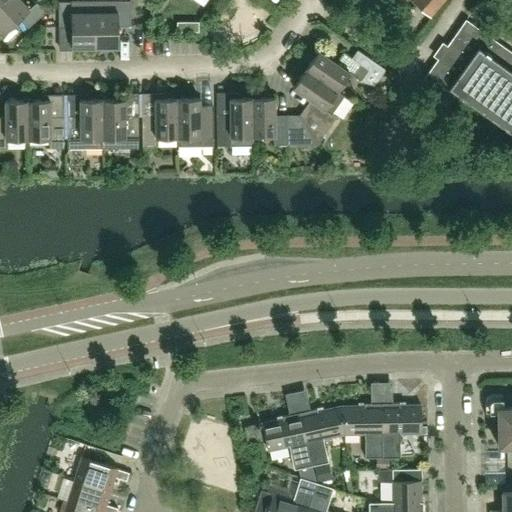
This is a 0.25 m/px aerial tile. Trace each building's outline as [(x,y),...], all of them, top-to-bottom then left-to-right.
[(29,9),(21,0),(4,0),(0,4),(0,28),(4,33),(19,19),(27,28),(46,11),(37,1),(29,9)] [(445,0),(410,0),(410,1),(430,18),(445,0)] [(95,47),(94,1),(58,2),(59,27),(71,27),(71,48),(95,47)] [(118,47),(118,26),(131,26),(130,1),(94,1),(95,47),(118,47)] [(511,52),(466,20),(420,86),(446,106),(456,93),(511,132),(511,52)] [(385,69),(357,50),(352,58),(343,52),(336,63),(318,50),(305,69),(337,91),(349,73),(361,81),(374,85),(385,69)] [(303,110),(299,115),(316,145),(317,145),(337,116),(332,113),(344,96),(337,91),(305,69),(293,87),(310,99),(303,110)] [(252,136),(252,97),(230,98),(230,114),(216,115),(217,146),(252,145),(252,136)] [(316,145),(299,115),(274,115),(274,97),(252,97),(252,136),(273,136),(273,145),(316,145)] [(177,137),(177,98),(155,99),(155,105),(141,106),(142,147),(156,146),(156,137),(177,137)] [(177,146),(213,146),(213,105),(199,105),(199,98),(177,98),(177,137),(177,146)] [(103,147),(102,99),(80,99),(80,116),(67,116),(67,148),(103,147)] [(138,147),(138,115),(125,116),(124,99),(102,99),(103,147),(138,147)] [(28,139),(27,100),(5,100),(5,117),(0,117),(0,148),(7,148),(7,139),(28,139)] [(64,148),(63,116),(50,117),(50,100),(27,100),(28,139),(49,139),(49,148),(64,148)] [(511,406),(502,406),(502,394),(493,395),(487,397),(485,403),(485,412),(497,412),(498,446),(511,445),(511,406)] [(421,433),(421,405),(399,405),(399,402),(381,403),(382,457),(400,457),(399,433),(421,433)] [(382,457),(381,403),(364,403),(364,405),(340,406),(344,434),(365,433),(365,457),(382,457)] [(323,438),(344,434),(340,406),(317,411),(317,409),(300,412),(311,465),(328,462),(323,438)] [(311,465),(300,412),(282,416),(283,418),(262,423),(268,450),(289,446),(294,469),(298,468),(311,465)] [(257,439),(254,424),(244,427),(247,441),(257,439)] [(54,470),(72,474),(77,446),(58,443),(54,470)] [(126,481),(129,472),(117,469),(117,468),(81,457),(74,479),(110,491),(114,477),(126,481)] [(376,458),(376,467),(388,466),(388,458),(376,458)] [(328,463),(314,466),(317,482),(332,479),(328,463)] [(311,465),(298,468),(300,477),(316,483),(311,465)] [(420,502),(420,480),(402,480),(401,469),(392,469),(392,470),(378,470),(378,481),(392,481),(392,502),(368,502),(368,511),(422,511),(423,502),(420,502)] [(307,511),(316,483),(300,477),(292,500),(261,490),(258,499),(269,503),(265,511),(307,511)] [(106,504),(110,491),(74,479),(67,501),(102,511),(116,511),(117,508),(106,504)] [(329,511),(326,511),(333,488),(316,483),(307,511),(329,511)] [(511,511),(511,490),(502,491),(502,510),(490,510),(490,511),(511,511)] [(102,511),(67,501),(63,511),(102,511)]
